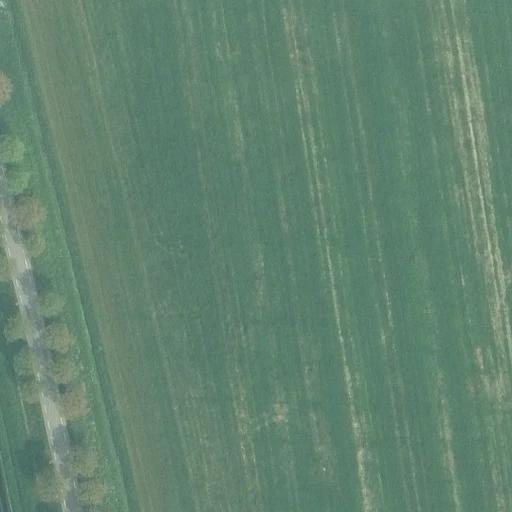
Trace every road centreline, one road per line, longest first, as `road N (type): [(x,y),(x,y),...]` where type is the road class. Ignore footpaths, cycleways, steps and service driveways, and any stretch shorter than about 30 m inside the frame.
road 1 (tertiary): [(0,194),(71,511)]
road 2 (track): [(25,511),(0,386)]
